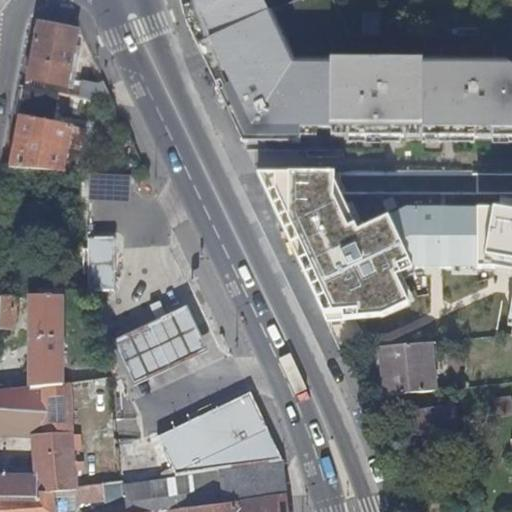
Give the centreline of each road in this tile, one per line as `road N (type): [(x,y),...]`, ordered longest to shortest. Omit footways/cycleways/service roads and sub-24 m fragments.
road 1 (secondary): [(350,511),(310,399),(127,0)]
road 2 (unknown): [(286,347),(155,406),(145,435)]
